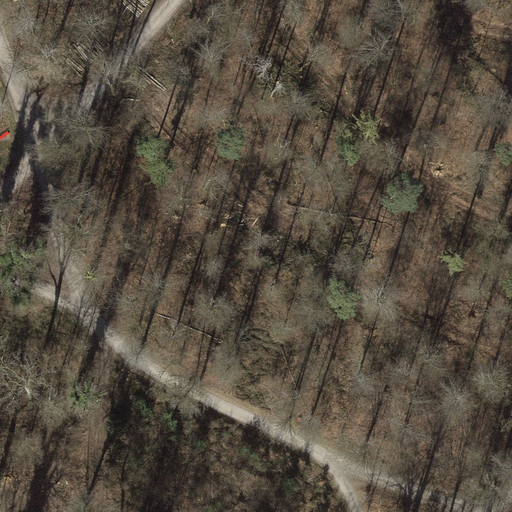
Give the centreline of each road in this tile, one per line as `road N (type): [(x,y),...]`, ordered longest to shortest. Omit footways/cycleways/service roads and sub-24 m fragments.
road 1 (track): [(32,159),(69,276),(104,343),(333,455),(356,511)]
road 2 (track): [(183,0),(32,159)]
road 3 (track): [(333,455),(487,511)]
road 4 (track): [(0,34),(32,159)]
road 5 (track): [(104,343),(33,290),(0,279)]
